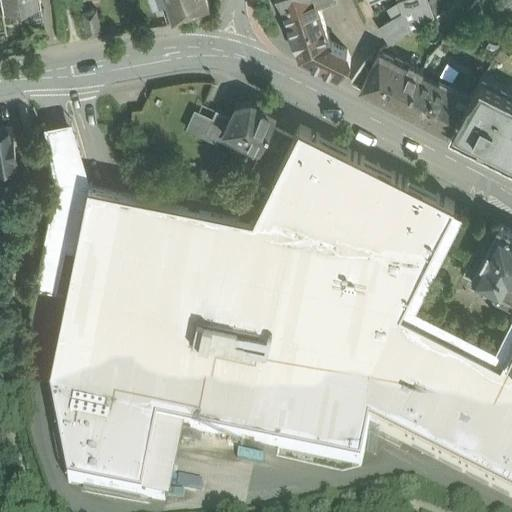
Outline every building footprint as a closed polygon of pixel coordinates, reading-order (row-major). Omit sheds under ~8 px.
[(154,0),(155,2),(162,0),(168,16),(173,15),(173,16),(210,4),(208,0),(154,0)] [(317,0),(297,0),(283,5),(292,32),(291,32),(296,46),(297,46),(300,55),(339,75),(351,58),(347,50),(331,42),(317,0)] [(429,0),(400,0),(398,1),(409,30),(434,15),(429,0)] [(429,0),(434,15),(446,7),(444,0),(429,0)] [(102,32),(97,8),(83,11),(88,34),(102,32)] [(408,63),(379,49),(369,69),(361,86),(403,107),(420,73),(421,73),(423,68),(409,61),(408,63)] [(421,73),(420,73),(403,107),(449,131),(452,126),(451,126),(469,93),(451,84),(449,88),(421,73)] [(511,95),(480,80),(471,94),(469,93),(451,126),(452,126),(449,131),(452,126),(511,156),(511,95)] [(252,98),(237,101),(231,113),(224,129),(261,147),(277,111),(252,98)] [(231,113),(217,107),(208,128),(220,134),(223,128),(224,129),(231,113)] [(90,178),(72,119),(59,122),(46,124),(58,181),(37,284),(47,286),(58,288),(67,246),(76,248),(87,198),(90,180),(90,178)] [(511,309),(509,315),(510,316),(497,343),(416,303),(463,210),(453,205),(455,201),(300,123),(294,135),(284,155),(258,205),(254,214),(154,193),(107,184),(90,180),(87,198),(76,248),(48,382),(68,486),(142,501),(158,427),(185,433),(361,469),(370,427),(511,498),(511,309)] [(0,166),(17,164),(11,125),(0,127),(0,166)] [(294,135),(273,125),(264,145),(284,155),(294,135)] [(156,184),(154,193),(254,214),(258,205),(156,184)] [(511,229),(498,222),(496,227),(492,225),(484,228),(482,232),(483,235),(465,270),(483,279),(479,286),(511,302),(511,229)] [(158,427),(142,501),(170,507),(185,433),(158,427)]
